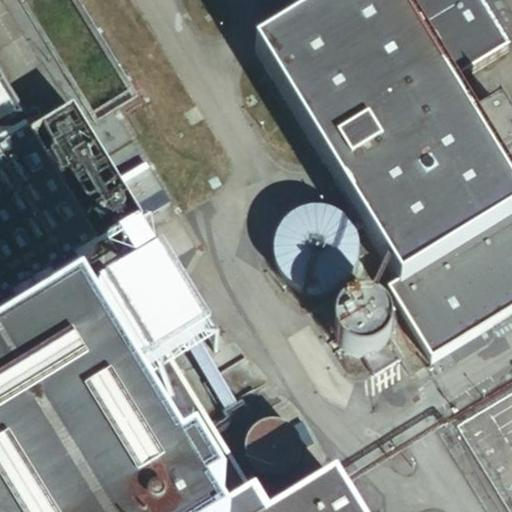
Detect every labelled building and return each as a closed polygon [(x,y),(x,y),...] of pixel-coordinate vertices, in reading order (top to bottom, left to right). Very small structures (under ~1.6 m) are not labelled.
[(342,0),(254,53),(397,288),(386,294),(430,365),(511,315),(511,197),(509,193),(501,179),(495,170),(469,127),(446,90),(391,0),(342,0)] [(391,0),(446,90),(509,52),(477,0),(391,0)] [(0,155),(21,143),(0,140),(0,130),(15,121),(0,96),(0,155)] [(511,130),(499,109),(469,127),(495,170),(511,159),(511,130)] [(73,112),(25,141),(93,253),(142,223),(141,222),(170,205),(145,165),(117,182),(73,112)] [(0,317),(15,308),(34,297),(78,270),(97,258),(93,253),(25,141),(21,143),(0,155),(0,317)] [(511,172),(501,179),(509,193),(511,191),(511,172)] [(322,212),(312,212),(303,214),(295,217),(287,222),(281,229),(276,237),(273,246),(272,255),(273,264),(277,273),(281,281),(288,287),(296,293),(304,296),(313,297),(322,297),(331,294),(339,290),(346,284),(352,276),(356,268),(358,259),(358,250),(356,241),(352,232),(346,225),(339,219),(331,215),(322,212)] [(15,308),(0,317),(0,345),(11,362),(93,311),(99,301),(78,270),(34,297),(57,300),(60,305),(58,310),(45,335),(34,341),(15,308)] [(0,511),(349,511),(331,482),(281,511),(260,511),(216,440),(249,419),(198,336),(164,354),(125,292),(93,311),(11,362),(0,368),(0,511)] [(363,302),(356,302),(350,304),(344,308),(339,313),(335,319),(333,325),(333,332),(334,339),(337,345),(341,350),(346,355),(352,358),(359,359),(362,359),(368,359),(373,357),(377,355),(380,353),(384,349),(386,347),(389,341),(390,334),(391,328),(389,321),(386,315),(382,310),(376,306),(370,303),(363,302)] [(359,359),(369,378),(395,362),(386,347),(384,349),(380,353),(377,355),(373,357),(368,359),(362,359),(359,359)] [(278,429),(274,428),(272,427),(266,427),(260,428),(257,429),(252,433),(247,437),(245,440),(243,444),(242,449),(242,460),(243,463),(246,469),(249,473),(252,476),(258,479),(264,480),(270,481),(275,480),(279,478),(284,475),(290,470),(294,462),(294,458),(295,452),(294,446),(290,439),(285,433),(278,429)]
